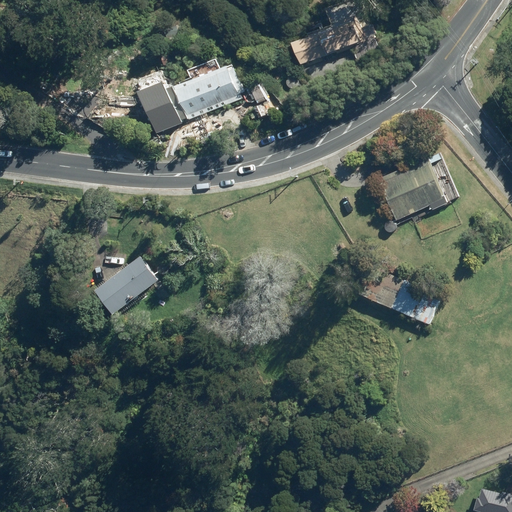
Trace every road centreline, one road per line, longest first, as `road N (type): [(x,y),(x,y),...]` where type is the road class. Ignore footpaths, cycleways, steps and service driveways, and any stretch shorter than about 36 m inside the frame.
road 1 (tertiary): [(0,156),(128,171),(274,158),(391,108),(432,73)]
road 2 (residential): [(432,73),(511,170)]
